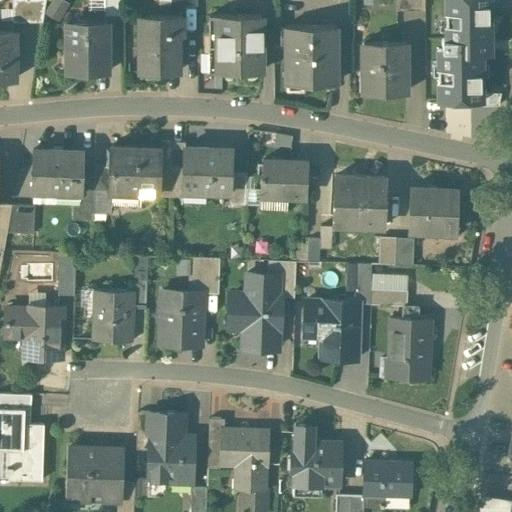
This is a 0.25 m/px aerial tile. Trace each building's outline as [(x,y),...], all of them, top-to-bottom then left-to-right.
[(45,0),(11,0),(12,22),(42,22),(45,0)] [(63,20),(73,1),(71,0),(52,0),(47,12),(63,20)] [(120,0),(104,0),(104,15),(121,15),(120,0)] [(424,0),(396,0),(396,9),(424,10),(424,0)] [(261,14),(209,15),(209,35),(217,35),(217,53),(209,53),(209,71),(261,71),(261,14)] [(182,15),(139,15),(139,71),(178,71),(178,34),(182,34),(182,15)] [(107,21),(66,21),(66,45),(68,45),(69,69),(67,69),(67,71),(107,71),(107,21)] [(336,25),(284,25),(285,81),(337,81),(336,25)] [(13,30),(0,30),(0,79),(14,79),(13,30)] [(405,41),(363,42),(363,74),(365,74),(365,90),(363,90),(363,92),(405,91),(405,41)] [(478,51),(437,51),(438,107),(438,108),(478,107),(478,51)] [(437,87),(425,87),(425,108),(438,107),(437,87)] [(171,141),(158,140),(157,146),(159,147),(158,166),(170,166),(171,141)] [(157,146),(111,145),(111,166),(110,189),(110,191),(111,191),(112,188),(137,189),(137,192),(138,192),(169,193),(170,166),(158,166),(159,147),(157,146)] [(231,148),(183,146),(182,166),(181,188),(229,191),(230,191),(231,171),(231,148)] [(82,150),(33,148),(31,190),(80,191),(81,191),(82,174),(82,150)] [(306,160),(262,158),(262,174),(260,173),(259,194),(305,196),(306,160)] [(111,166),(94,165),(94,174),(93,189),(110,189),(111,166)] [(182,166),(170,166),(169,193),(181,194),(181,188),(182,166)] [(246,172),(231,171),(230,191),(229,191),(229,204),(245,204),(246,172)] [(94,174),(82,174),(81,191),(80,191),(79,200),(93,200),(93,189),(94,174)] [(386,176),(334,174),(332,216),(332,224),(334,224),(334,217),(364,218),(363,226),(384,226),(386,176)] [(457,189),(409,187),(408,229),(410,229),(410,223),(437,224),(437,230),(455,231),(457,189)] [(137,189),(112,188),(111,191),(110,191),(110,202),(109,202),(109,203),(137,204),(138,192),(137,192),(137,189)] [(110,189),(93,189),(93,200),(93,201),(109,202),(110,202),(110,191),(110,189)] [(93,200),(79,200),(79,203),(73,203),(72,218),(92,219),(93,201),(93,200)] [(11,203),(0,202),(0,225),(7,226),(11,203)] [(34,204),(11,203),(7,226),(6,231),(33,232),(34,204)] [(332,216),(320,215),(319,238),(331,239),(332,224),(332,216)] [(395,236),(379,236),(378,263),(394,264),(395,236)] [(413,237),(395,236),(394,264),(413,264),(413,237)] [(319,238),(307,237),(307,260),(318,261),(319,238)] [(147,255),(134,255),(133,280),(146,281),(147,255)] [(219,257),(194,256),(193,291),(202,291),(202,292),(218,293),(219,257)] [(61,257),(60,290),(75,291),(76,258),(61,257)] [(295,260),(268,259),(263,295),(280,295),(280,296),(294,297),(295,260)] [(146,281),(133,280),(133,289),(134,289),(133,307),(145,308),(146,281)] [(133,289),(93,288),(91,339),(132,340),(133,307),(134,289),(133,289)] [(407,290),(371,288),(370,304),(406,305),(407,290)] [(193,291),(161,290),(160,309),(166,309),(165,336),(182,337),(182,343),(200,343),(202,292),(202,291),(193,291)] [(263,295),(230,293),(228,326),(244,326),(244,346),(276,348),(276,328),(278,328),(278,326),(276,326),(277,314),(279,315),(280,296),(280,295),(263,295)] [(358,302),(306,300),(304,334),(321,335),(321,356),(356,358),(358,302)] [(27,307),(5,306),(4,335),(26,336),(25,355),(59,356),(61,306),(27,305),(27,307)] [(429,318),(389,316),(389,318),(390,318),(388,357),(380,357),(379,375),(383,375),(383,376),(427,378),(427,377),(429,319),(429,318)] [(24,393),(0,391),(0,448),(9,449),(8,477),(8,476),(8,478),(41,479),(43,423),(23,422),(24,393)] [(150,412),(137,411),(135,448),(147,449),(148,434),(149,434),(150,412)] [(181,413),(150,412),(149,434),(150,434),(149,436),(175,437),(175,435),(181,436),(181,413)] [(224,418),(209,417),(208,439),(220,439),(220,428),(223,428),(224,418)] [(340,443),(312,442),(313,425),(295,424),(294,441),(292,441),(290,480),(293,481),(293,482),(321,483),(321,481),(339,482),(340,443)] [(223,428),(220,428),(220,439),(219,463),(220,463),(233,463),(233,488),(242,488),(266,489),(266,487),(264,487),(264,465),(267,465),(268,429),(223,428)] [(175,437),(149,436),(150,434),(149,434),(148,434),(147,449),(146,479),(193,480),(194,436),(181,436),(175,435),(175,437)] [(220,439),(208,439),(207,467),(220,467),(220,463),(219,463),(220,439)] [(123,448),(71,446),(69,496),(71,497),(71,495),(101,497),(101,498),(117,499),(121,499),(122,480),(123,448)] [(411,461),(364,459),(363,494),(410,496),(411,461)] [(133,511),(134,480),(122,480),(121,499),(117,499),(116,511),(133,511)] [(205,511),(206,486),(191,485),(189,511),(205,511)] [(265,511),(266,489),(242,488),(241,511),(254,511),(265,511)] [(481,511),(510,511),(511,509),(511,497),(483,492),(480,511),(481,511)] [(349,511),(350,493),(335,493),(334,511),(349,511)] [(363,494),(350,493),(349,511),(362,511),(363,494)]
